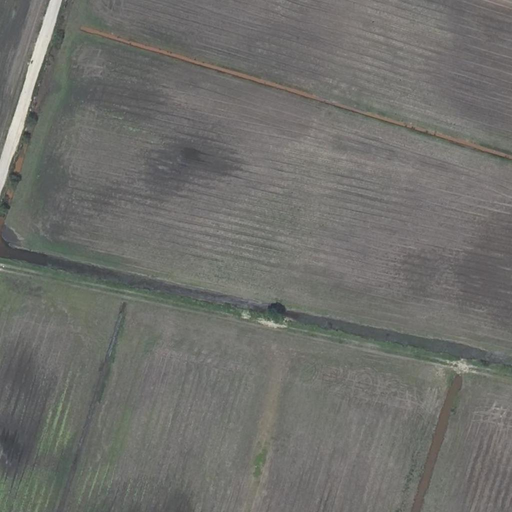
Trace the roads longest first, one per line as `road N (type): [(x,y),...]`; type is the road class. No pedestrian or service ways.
road 1 (track): [(0,266),(511,375)]
road 2 (track): [(0,174),(54,0)]
